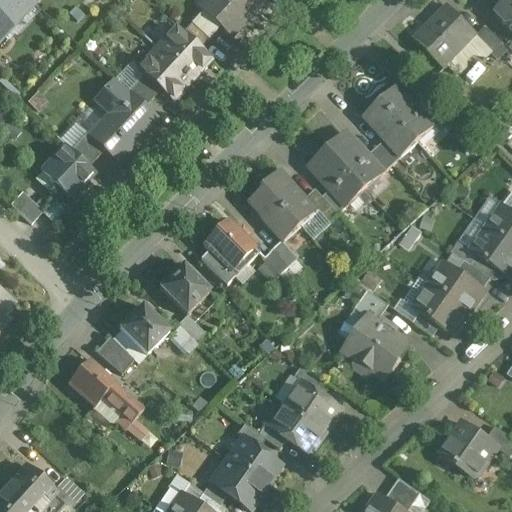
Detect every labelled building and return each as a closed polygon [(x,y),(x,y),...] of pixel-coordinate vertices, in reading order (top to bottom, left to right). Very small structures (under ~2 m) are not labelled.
[(25,0),(0,0),(0,42),(33,7),(25,0)] [(213,0),(205,10),(222,26),(219,29),(231,41),(266,3),(262,0),(213,0)] [(511,0),(496,16),(509,29),(507,31),(511,35),(511,0)] [(477,38),(447,8),(414,41),(444,71),(476,39),(477,38)] [(502,46),(485,29),(477,38),(476,39),(493,56),(502,46)] [(211,62),(176,30),(157,50),(192,83),(211,62)] [(192,83),(157,50),(137,71),(172,104),(192,83)] [(156,122),(115,83),(98,101),(113,114),(90,139),(117,164),(156,122)] [(420,112),(399,89),(381,105),(419,146),(436,130),(420,112)] [(448,119),(431,103),(420,112),(436,130),(448,119)] [(419,146),(381,105),(363,121),(385,144),(401,162),(419,146)] [(367,160),(345,137),(328,153),(365,194),(383,178),(367,160)] [(401,162),(385,144),(376,152),(392,170),(401,162)] [(95,176),(66,149),(41,175),(55,188),(48,195),(69,214),(92,189),(87,184),(95,176)] [(392,170),(376,152),(367,160),(383,178),(392,170)] [(365,194),(328,153),(310,169),(331,193),(347,210),(365,194)] [(319,215),(281,173),(264,190),(301,231),(319,215)] [(301,231),(264,190),(246,206),(283,247),(301,231)] [(347,210),(331,193),(323,201),(339,218),(347,210)] [(22,194),(10,206),(30,227),(42,215),(22,194)] [(511,198),(505,209),(503,208),(487,231),(511,248),(511,198)] [(215,233),(216,236),(203,249),(208,254),(201,262),(227,288),(235,280),(231,275),(241,266),(245,270),(259,256),(255,252),(227,224),(226,225),(223,225),(220,225),(217,227),(215,230),(215,233)] [(511,279),(511,248),(487,231),(471,254),(477,259),(497,272),(510,282),(511,279)] [(289,271),(273,253),(263,262),(279,279),(289,271)] [(497,272),(477,259),(471,268),(471,269),(490,282),(497,272)] [(490,282),(471,269),(471,268),(464,264),(457,274),(483,292),(490,282)] [(457,274),(446,266),(430,289),(469,316),(485,293),(483,292),(457,274)] [(209,296),(183,269),(182,270),(180,268),(168,279),(170,281),(159,292),(186,319),(209,296)] [(469,316),(430,289),(414,312),(420,316),(440,330),(453,339),(469,316)] [(17,308),(0,291),(0,335),(10,324),(6,320),(17,308)] [(389,309),(368,294),(355,312),(367,320),(368,320),(377,326),(389,309)] [(169,336),(142,309),(119,333),(146,359),(169,336)] [(440,330),(420,316),(413,326),(433,340),(440,330)] [(377,326),(368,320),(367,320),(344,353),(358,363),(355,367),(356,372),(365,378),(369,377),(372,373),(386,382),(401,361),(397,358),(405,346),(377,326)] [(144,412),(115,387),(97,371),(97,370),(89,363),(81,372),(82,372),(68,388),(94,411),(102,403),(120,418),(115,424),(125,434),(144,412)] [(323,385),(302,370),(294,380),(302,386),(303,385),(316,394),(323,385)] [(316,394),(303,385),(302,386),(306,389),(299,398),(294,399),(287,408),(326,436),(342,413),(316,394)] [(326,436),(287,408),(280,418),(281,424),(275,433),(271,431),(271,432),(287,443),(310,459),(326,436)] [(287,443),(271,432),(271,431),(266,427),(258,437),(280,452),(287,443)] [(483,436),(478,433),(474,435),(462,427),(440,458),(473,481),(479,480),(498,453),(499,452),(486,443),(483,441),(483,436)] [(511,459),(511,442),(495,430),(486,443),(499,452),(498,453),(510,462),(511,459)] [(282,469),(243,441),(246,444),(239,453),(234,454),(227,464),(266,491),(282,469)] [(227,464),(220,474),(221,479),(214,488),(211,486),(228,499),(246,511),(251,511),(266,491),(227,464)] [(56,497),(26,469),(7,490),(31,511),(62,511),(65,509),(53,499),(56,497)] [(228,499),(211,486),(210,485),(203,496),(221,508),(228,499)] [(31,511),(7,490),(0,498),(0,511),(31,511)] [(408,511),(380,492),(365,511),(408,511)] [(205,511),(196,505),(183,496),(171,511),(205,511)] [(225,511),(221,508),(203,496),(196,505),(205,511),(225,511)]
